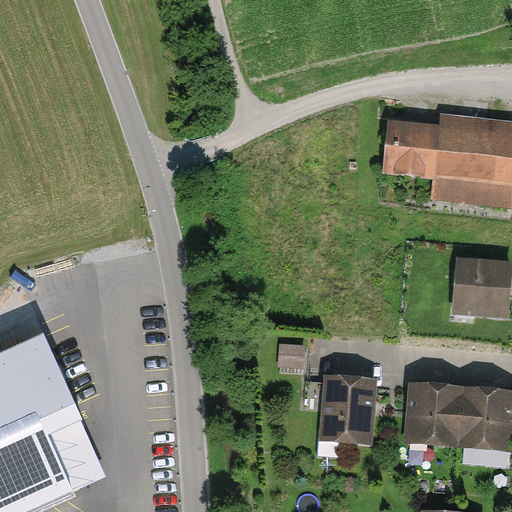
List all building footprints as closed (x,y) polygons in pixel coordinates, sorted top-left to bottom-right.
[(511,140),(392,127),(386,173),(435,179),(433,196),(501,204),(503,187),(511,188),(511,140)] [(511,269),(459,266),(456,313),(508,317),(511,269)] [(34,511),(72,496),(47,440),(82,424),(44,340),(0,359),(0,511),(34,511)] [(304,352),(281,351),(280,374),(302,375),(304,352)] [(327,410),(325,438),(370,442),(374,387),(329,384),(329,386),(307,384),(305,409),(327,410)] [(465,395),(415,391),(410,440),(460,445),(465,395)] [(511,413),(511,398),(465,395),(460,445),(509,449),(511,413)]
